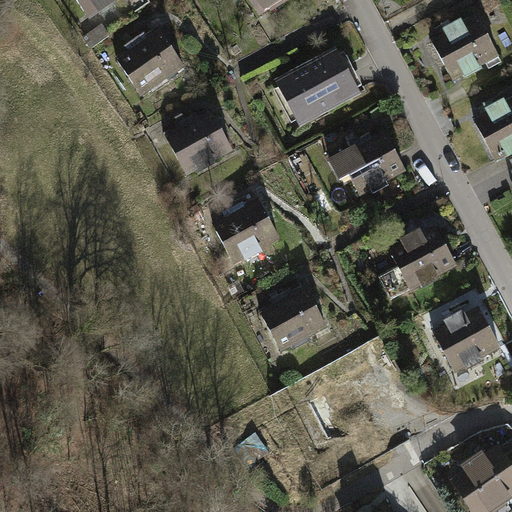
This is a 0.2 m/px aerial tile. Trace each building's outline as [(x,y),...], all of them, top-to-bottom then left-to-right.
[(73,0),(87,19),(113,0),(73,0)] [(247,0),(256,13),(277,0),(247,0)] [(445,34),(430,42),(450,78),(495,53),(475,18),(466,23),(462,16),(442,27),(445,34)] [(125,49),(112,57),(136,95),(181,66),(156,28),(145,36),(141,30),(121,42),(125,49)] [(307,66),(291,74),(313,113),(360,87),(339,47),(327,54),(322,47),(302,58),(307,66)] [(511,98),(474,120),(494,155),(511,145),(511,98)] [(175,127),(163,134),(185,175),(232,149),(209,108),(196,116),(193,110),(172,122),(175,127)] [(386,133),(329,160),(339,182),(351,176),(360,195),(405,173),(386,133)] [(258,198),(209,226),(231,264),(280,237),(258,198)] [(402,243),(390,250),(412,291),(458,265),(436,225),(423,232),(420,225),(399,237),(402,243)] [(305,287),(257,314),(279,353),(328,326),(305,287)] [(446,324),(430,333),(451,372),(499,346),(478,308),(468,314),(464,307),(443,319),(446,324)] [(331,439),(378,415),(356,371),(308,395),(331,439)] [(251,434),(234,446),(250,468),(267,456),(251,434)] [(456,480),(475,511),(489,511),(511,498),(511,466),(506,458),(502,451),(456,480)]
